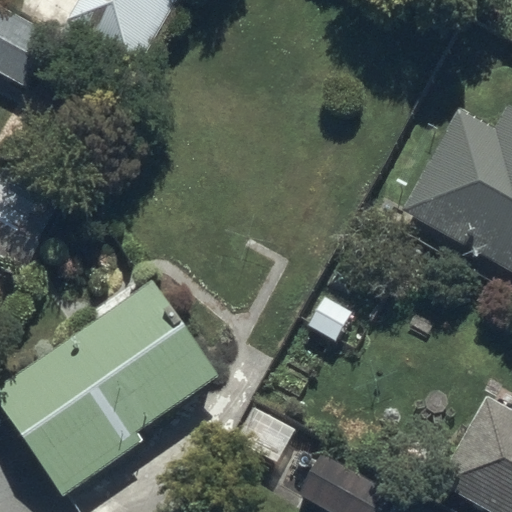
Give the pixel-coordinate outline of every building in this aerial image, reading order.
[(160,0),(79,0),(69,18),(128,53),(160,0)] [(51,39),(0,9),(0,74),(22,87),(51,39)] [(511,137),(468,113),(414,208),(511,263),(511,137)] [(9,165),(0,179),(0,231),(32,179),(9,165)] [(323,293),(307,319),(330,333),(346,307),(323,293)] [(216,392),(155,297),(11,388),(72,483),(216,392)] [(511,511),(511,416),(495,407),(448,490),(488,511),(511,511)] [(387,511),(392,505),(328,467),(306,504),(320,511),(387,511)]
